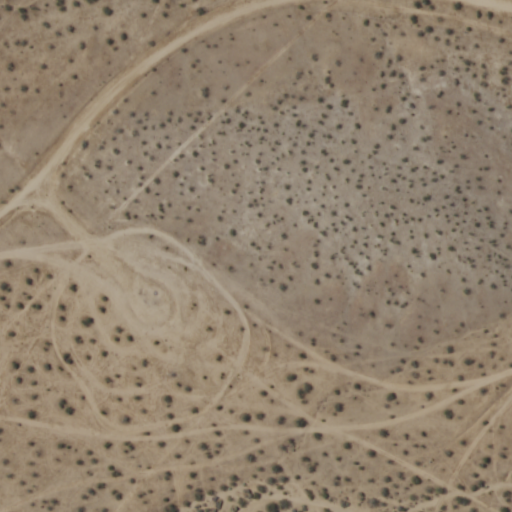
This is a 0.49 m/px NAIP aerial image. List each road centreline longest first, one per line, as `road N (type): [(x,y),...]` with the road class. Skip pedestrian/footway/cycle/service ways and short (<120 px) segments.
road 1 (track): [(0,224),(42,194),(117,94),(151,66),(225,23),(298,0)]
road 2 (track): [(42,194),(151,308)]
